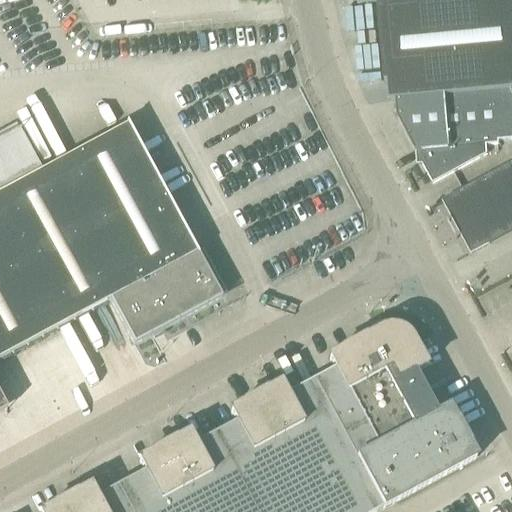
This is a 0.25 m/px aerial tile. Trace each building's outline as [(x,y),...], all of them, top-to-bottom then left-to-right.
[(391,102),(396,102),(511,91),(511,90),(511,0),(357,0),(358,6),(378,4),(379,20),(374,21),(375,36),(381,35),(385,84),(389,83),(391,102)] [(511,92),(511,91),(396,102),(398,119),(410,119),(406,134),(416,153),(421,153),(423,165),(433,185),(488,155),(487,147),(500,146),(499,142),(511,140),(511,92)] [(95,100),(86,105),(94,119),(103,113),(95,100)] [(0,364),(111,305),(134,347),(152,337),(154,342),(164,336),(162,332),(222,300),(209,276),(208,276),(127,126),(126,126),(127,128),(0,196),(0,364)] [(511,164),(443,202),(471,255),(511,233),(511,164)] [(379,511),(476,460),(468,446),(469,446),(457,424),(449,411),(439,416),(416,374),(427,369),(413,343),(411,341),(409,338),(407,336),(405,335),(403,333),(402,333),(399,332),(397,331),(393,330),(389,330),(387,331),(385,331),(382,332),(380,333),(365,341),(365,340),(343,352),(343,353),(330,360),(335,371),(286,397),(281,387),(267,394),(267,393),(244,405),(245,406),(231,413),(237,424),(195,447),(189,436),(176,443),(175,443),(153,455),(140,463),(145,473),(96,500),(91,489),(77,497),(77,496),(54,508),(55,509),(48,511),(379,511)]
